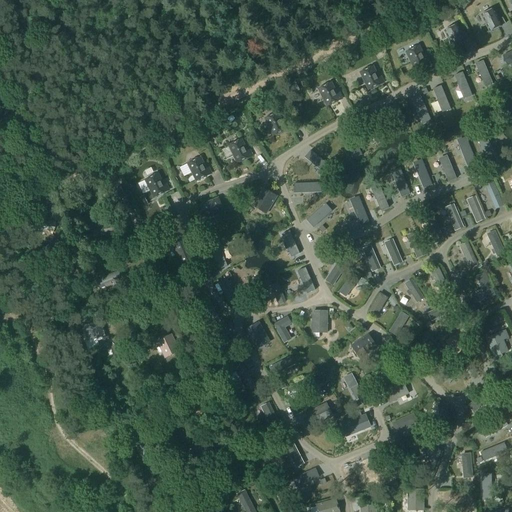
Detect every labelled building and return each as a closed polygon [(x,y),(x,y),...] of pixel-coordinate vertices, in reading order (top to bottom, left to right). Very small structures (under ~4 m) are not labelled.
[(504,22),(501,17),(499,18),(493,6),(480,13),(479,13),(489,31),(502,24),(502,23),(504,22)] [(467,39),(465,33),(462,35),(456,23),(443,30),(452,48),(465,41),(465,40),(467,39)] [(419,46),(406,53),(414,70),(428,64),(427,63),(430,62),(427,56),(425,58),(419,46)] [(511,52),(508,54),(502,57),(507,66),(511,63),(511,52)] [(483,61),(475,64),(478,70),(480,76),(483,82),(485,87),(493,84),(490,78),(488,72),(486,66),(483,61)] [(373,67),(360,73),(368,91),(381,84),(384,82),(381,77),(379,78),(373,67)] [(469,89),(467,84),(465,78),(462,72),(454,76),(457,82),(459,87),(461,93),(464,99),(472,95),(469,89)] [(331,83),(318,90),(327,107),(340,100),(342,99),(340,93),(337,95),(331,83)] [(450,109),(447,101),(444,94),(441,87),(441,86),(433,89),(434,90),(436,97),(439,104),(443,112),(450,109)] [(429,115),(426,108),(423,102),(421,96),(412,99),(412,100),(415,107),(417,113),(420,119),(422,125),(431,121),(429,115)] [(405,123),(402,117),(399,110),(397,104),(388,108),(391,114),(393,121),(396,127),(399,133),(408,130),(407,129),(405,123)] [(323,113),(329,128),(340,124),(336,116),(341,114),(338,106),(323,113)] [(277,112),(262,119),(272,138),(276,136),(276,137),(277,137),(277,136),(277,135),(282,133),(283,133),(284,133),(284,132),(289,130),(286,123),(283,124),(277,112)] [(382,134),(380,128),(377,122),(374,116),(366,119),(368,125),(371,131),(373,137),(376,143),(376,145),(385,141),(385,140),(382,134)] [(359,150),(356,143),(353,137),(351,131),(342,135),(345,142),(349,149),(352,157),(353,158),(353,160),(362,156),(359,150)] [(494,156),(491,149),(489,142),(486,135),(477,139),(480,146),(483,153),(485,159),(488,166),(497,162),(494,156)] [(474,156),(471,150),(469,144),(466,138),(457,142),(459,147),(461,152),(464,159),(467,166),(476,162),(474,156)] [(241,140),(226,147),(235,165),(239,164),(240,164),(241,163),(246,160),(247,161),(248,160),(248,159),(253,157),(249,150),(246,151),(241,140)] [(325,163),(320,159),(315,155),(311,151),(305,158),(310,162),(315,166),(321,171),(326,175),(331,168),(330,167),(325,163)] [(454,173),(452,168),(450,162),(447,156),(440,160),(442,165),(444,171),(447,176),(449,182),(450,181),(457,179),(454,173)] [(200,157),(185,164),(194,183),(198,181),(199,181),(200,181),(200,180),(205,177),(206,178),(207,177),(207,176),(212,174),(208,167),(205,169),(200,157)] [(429,179),(427,173),(425,166),(422,160),(418,162),(413,164),(416,170),(418,176),(421,182),(423,188),(424,188),(432,185),(429,179)] [(407,188),(405,181),(402,175),(400,169),(391,172),(394,179),(396,185),(399,191),(401,197),(402,197),(404,196),(410,194),(407,188)] [(157,173),(143,180),(152,199),(156,197),(157,197),(158,196),(163,194),(164,194),(164,193),(169,190),(166,184),(163,185),(157,173)] [(322,192),(321,183),(315,183),(308,183),(301,184),(294,184),(295,192),(295,193),(301,193),(307,193),(313,192),(322,192)] [(386,202),(384,195),(381,189),(379,183),(370,186),(373,193),(375,199),(378,205),(380,211),(381,211),(389,208),(386,202)] [(503,205),(500,200),(498,194),(495,189),(493,183),(491,184),(485,187),(487,192),(490,198),(492,203),(495,209),(503,205)] [(255,196),(258,191),(253,188),(250,193),(255,196)] [(262,188),(251,207),(265,215),(277,197),(262,188)] [(88,195),(85,195),(88,211),(100,209),(99,200),(96,200),(94,190),(87,191),(88,195)] [(219,196),(200,204),(199,205),(205,220),(225,212),(219,196)] [(366,216),(364,210),(361,203),(359,197),(350,200),(353,207),(355,213),(358,219),(360,225),(361,225),(369,222),(366,216)] [(482,214),(480,208),(477,203),(475,197),(467,201),(469,206),(472,212),(474,217),(476,223),(485,219),(482,214)] [(322,219),(327,214),(331,210),(325,204),(321,208),(316,212),(312,217),(307,221),(314,228),(318,223),(322,219)] [(461,221),(459,216),(456,210),(454,205),(446,209),(448,214),(451,220),(453,225),(455,231),(464,227),(461,221)] [(434,217),(426,221),(428,226),(431,232),(433,237),(436,243),(444,239),(441,234),(439,228),(436,223),(434,217)] [(38,221),(33,235),(50,240),(54,227),(38,221)] [(99,238),(115,237),(115,227),(98,228),(99,238)] [(502,248),(500,243),(497,237),(495,232),(487,235),(490,240),(492,245),(494,250),(492,251),(493,254),(496,253),(497,257),(505,254),(502,248)] [(423,249),(420,244),(418,238),(416,233),(407,236),(410,242),(412,247),(415,253),(417,258),(425,255),(423,249)] [(296,248),(293,241),(290,234),(283,237),(286,244),(289,251),(292,259),(299,255),(296,248)] [(193,252),(190,245),(187,239),(182,241),(177,244),(172,246),(175,252),(177,258),(180,265),(185,262),(190,260),(196,258),(193,252)] [(400,257),(397,251),(395,246),(393,240),(392,240),(385,244),(387,249),(389,255),(392,260),(394,266),(397,265),(402,262),(400,257)] [(220,245),(222,252),(235,249),(234,242),(220,245)] [(468,243),(460,247),(463,253),(465,258),(463,260),(465,263),(467,262),(469,266),(477,263),(474,256),(471,250),(468,243)] [(380,268),(378,263),(376,257),(373,252),(371,246),(370,246),(363,249),(365,255),(367,261),(370,266),(372,272),(376,270),(380,268)] [(336,280),(339,275),(343,270),(346,265),(339,260),(336,265),(333,271),(329,276),(326,281),(327,282),(333,285),(336,280)] [(97,273),(92,275),(94,280),(98,277),(103,287),(116,281),(110,268),(97,274),(97,273)] [(305,268),(297,271),(300,279),(297,280),(299,283),(301,282),(303,286),(304,288),(306,292),(313,289),(310,282),(308,275),(305,268)] [(434,269),(430,271),(431,273),(433,276),(430,277),(432,281),(434,280),(437,286),(440,292),(448,288),(445,281),(441,274),(438,268),(434,269)] [(344,286),(339,292),(340,292),(346,297),(350,290),(355,284),(355,283),(359,278),(353,273),(348,279),(344,286)] [(492,290),(490,284),(488,279),(485,273),(477,277),(479,282),(482,288),(484,293),(487,299),(495,295),(492,290)] [(201,291),(198,285),(195,278),(194,278),(188,281),(192,288),(195,294),(197,293),(201,291)] [(227,279),(219,284),(223,290),(226,297),(230,303),(238,299),(235,293),(232,287),(234,286),(232,282),(229,283),(227,279)] [(412,280),(405,284),(409,291),(407,292),(409,296),(411,294),(417,303),(424,299),(420,292),(416,286),(412,280)] [(277,283),(269,286),(278,307),(286,304),(277,283)] [(370,310),(369,311),(376,316),(380,310),(383,304),(385,301),(387,299),(380,294),(376,300),(373,306),(370,310)] [(210,303),(202,307),(206,313),(210,320),(213,326),(213,327),(221,323),(217,316),(214,310),(210,303)] [(443,316),(448,313),(454,310),(450,303),(445,305),(439,308),(433,311),(428,314),(432,321),(437,318),(443,316)] [(327,333),(327,312),(313,312),(312,333),(327,333)] [(393,325),(389,332),(396,336),(400,330),(404,323),(408,317),(401,313),(397,319),(393,325)] [(274,324),(284,342),(285,343),(292,339),(285,327),(292,323),(288,316),(274,324)] [(270,340),(266,334),(263,328),(259,323),(253,326),(246,330),(249,336),(253,342),(256,348),(263,344),(270,340)] [(101,325),(84,330),(88,341),(104,336),(101,325)] [(39,333),(43,344),(48,342),(45,331),(39,333)] [(500,333),(485,339),(494,358),(509,352),(504,341),(509,338),(506,331),(500,333)] [(170,335),(155,342),(159,352),(158,352),(157,352),(156,354),(157,355),(159,355),(160,354),(162,357),(160,357),(157,357),(157,360),(158,362),(160,363),(162,362),(163,360),(178,353),(170,335)] [(368,335),(350,347),(359,361),(377,349),(368,335)] [(431,338),(424,343),(428,348),(432,353),(435,357),(437,360),(439,362),(446,357),(442,352),(439,347),(435,342),(431,338)] [(290,367),(296,364),(292,357),(286,359),(281,362),(275,365),(270,368),(274,375),(277,373),(279,372),(281,371),(285,369),(290,367)] [(462,370),(468,367),(466,364),(471,361),(469,357),(462,361),(455,365),(449,369),(442,372),(446,380),(452,376),(457,373),(462,370)] [(253,382),(250,376),(247,371),(244,366),(239,368),(235,371),(238,376),(241,381),(244,387),(247,392),(251,390),(256,387),(253,382)] [(316,386),(312,378),(312,377),(306,380),(300,383),(294,386),(288,389),(292,398),(298,395),(304,392),(310,389),(312,388),(313,387),(315,386),(316,386)] [(356,387),(353,382),(349,377),(343,381),(346,386),(349,391),(352,396),(356,402),(362,397),(359,392),(356,387)] [(402,381),(383,390),(389,403),(408,394),(402,381)] [(474,401),(468,406),(469,407),(474,413),(479,408),(485,404),(486,406),(490,403),(488,401),(491,399),(490,397),(489,396),(486,392),(480,397),(474,401)] [(278,419),(275,414),(272,408),(271,406),(271,405),(270,403),(269,402),(268,403),(260,407),(263,412),(266,418),(269,424),(272,429),(281,425),(278,419)] [(333,417),(329,410),(326,404),(320,407),(313,410),(307,413),(310,420),(313,426),(319,423),(326,420),(333,417)] [(449,422),(448,415),(447,408),(439,409),(440,416),(441,424),(441,425),(442,431),(450,430),(449,422)] [(399,421),(392,424),(396,432),(401,429),(406,427),(407,429),(411,427),(410,425),(417,422),(413,414),(406,417),(399,421)] [(370,427),(368,421),(365,415),(361,417),(359,418),(353,420),(347,422),(341,425),(344,431),(346,437),(352,434),(358,432),(364,429),(370,427)] [(508,425),(505,421),(502,416),(497,419),(491,422),(485,425),(480,428),(480,429),(482,433),(485,438),(491,435),(496,432),(502,429),(508,425)] [(92,431),(85,437),(90,445),(98,440),(92,431)] [(148,440),(134,447),(142,462),(144,462),(145,462),(146,463),(147,463),(148,463),(150,463),(151,462),(152,460),(152,459),(152,457),(153,457),(150,451),(153,450),(148,440)] [(193,443),(190,448),(200,455),(201,454),(209,459),(217,448),(204,440),(198,447),(193,443)] [(298,453),(295,448),(293,442),(285,446),(288,452),(291,457),(294,463),(296,468),(304,464),(301,459),(298,453)] [(502,454),(507,451),(504,444),(504,443),(498,446),(492,448),(487,450),(481,453),(484,461),(490,459),(491,458),(496,456),(502,454)] [(424,466),(422,470),(425,471),(429,472),(431,473),(434,468),(436,462),(438,456),(440,450),(432,447),(430,452),(428,451),(427,455),(429,456),(427,461),(425,466),(424,466)] [(105,451),(109,462),(118,458),(114,448),(105,451)] [(72,463),(77,456),(70,450),(64,457),(72,463)] [(471,470),(471,462),(470,454),(469,454),(462,455),(462,463),(463,470),(463,478),(472,478),(471,470)] [(386,469),(383,462),(380,456),(375,458),(374,458),(373,458),(367,461),(361,463),(363,467),(364,470),(366,477),(373,474),(376,473),(379,472),(386,469)] [(313,480),(319,478),(315,469),(315,470),(310,472),(304,474),(299,477),(293,479),(296,487),(302,485),(308,482),(313,480)] [(492,492),(491,484),(491,476),(483,477),(482,477),(482,485),(482,492),(483,500),(489,500),(492,500),(492,492)] [(0,493),(5,498),(11,491),(2,484),(0,487),(0,493)] [(244,490),(235,495),(244,511),(255,511),(252,504),(244,490)] [(408,504),(408,511),(416,511),(423,511),(423,510),(423,504),(423,497),(423,490),(416,490),(414,490),(408,490),(408,497),(408,504)] [(471,501),(471,493),(466,493),(460,493),(454,493),(454,497),(454,503),(455,503),(461,503),(461,509),(471,509),(471,501)] [(19,498),(13,506),(20,511),(26,503),(19,498)] [(338,511),(335,500),(316,505),(318,511),(338,511)]
